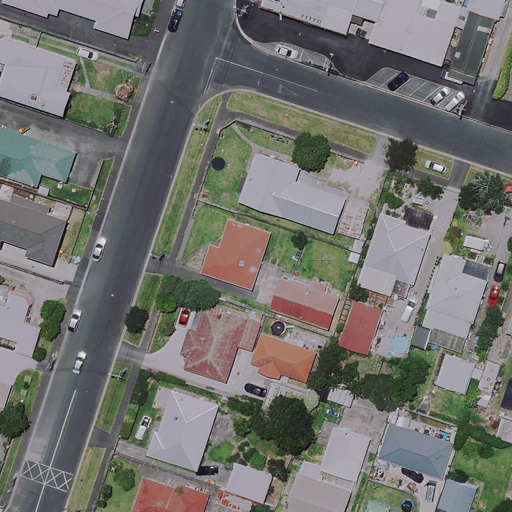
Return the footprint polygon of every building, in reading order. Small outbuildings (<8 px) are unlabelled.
[(51,13),(58,16),(61,7),(98,20),(96,26),(131,39),(145,0),(6,0),(6,1),(49,17),(51,13)] [(258,0),(256,8),(441,64),(458,7),(435,0),(258,0)] [(470,0),(468,8),(503,20),(510,0),(470,0)] [(478,76),(496,22),(470,14),(452,67),(478,76)] [(0,67),(0,88),(0,92),(68,114),(76,91),(72,90),(81,61),(5,36),(0,52),(0,59),(10,62),(7,70),(0,67)] [(27,137),(0,128),(0,172),(40,185),(44,173),(88,187),(106,136),(82,128),(75,150),(62,146),(65,139),(30,127),(27,137)] [(338,233),(349,198),(298,181),(303,167),(258,153),(242,201),(338,233)] [(0,244),(5,247),(7,240),(35,249),(32,257),(58,265),(72,220),(50,213),(52,204),(12,191),(9,199),(0,196),(0,244)] [(349,198),(338,233),(359,240),(371,205),(349,198)] [(440,235),(383,216),(360,283),(393,294),(399,276),(423,284),(440,235)] [(273,231),(231,217),(221,247),(212,244),(203,272),(254,289),(273,231)] [(430,309),(476,324),(489,279),(465,272),(469,258),(448,252),(430,309)] [(342,296),(285,277),(274,309),(331,328),(342,296)] [(0,302),(0,333),(21,340),(18,350),(35,355),(43,327),(25,321),(33,298),(14,292),(9,306),(0,302)] [(385,307),(356,297),(341,344),(371,353),(385,307)] [(255,350),(260,332),(263,323),(207,306),(199,331),(188,328),(181,350),(191,354),(187,366),(229,379),(239,345),(255,350)] [(430,309),(425,327),(416,324),(409,345),(427,351),(430,340),(467,352),(476,324),(430,309)] [(260,332),(255,350),(258,351),(253,367),(280,376),(281,371),(311,380),(320,351),(260,332)] [(488,369),(479,365),(446,352),(435,381),(467,394),(474,377),(482,380),(476,397),(488,402),(503,366),(491,361),(488,369)] [(360,391),(320,377),(314,392),(355,406),(360,391)] [(222,405),(174,389),(152,453),(200,469),(222,405)] [(453,443),(393,423),(382,459),(441,478),(453,443)] [(368,452),(349,446),(345,458),(328,453),(323,469),(360,479),(368,452)] [(275,475),(238,462),(228,489),(266,502),(275,475)] [(348,511),(355,492),(302,474),(289,511),(348,511)] [(203,511),(210,494),(147,475),(135,511),(203,511)] [(473,511),(480,489),(449,480),(441,507),(457,511),(473,511)] [(249,511),(254,501),(223,488),(218,502),(242,511),(249,511)]
